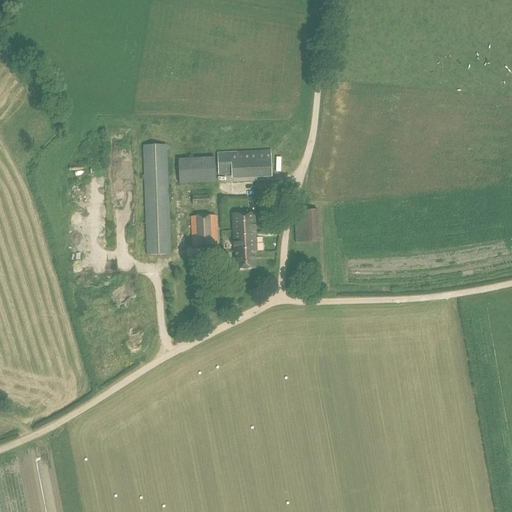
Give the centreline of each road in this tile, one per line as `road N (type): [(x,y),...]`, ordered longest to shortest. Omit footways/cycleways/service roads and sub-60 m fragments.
road 1 (track): [(0,449),(276,300),(423,299),(511,283)]
road 2 (track): [(331,0),(314,91),(316,138),(280,238),(276,300)]
